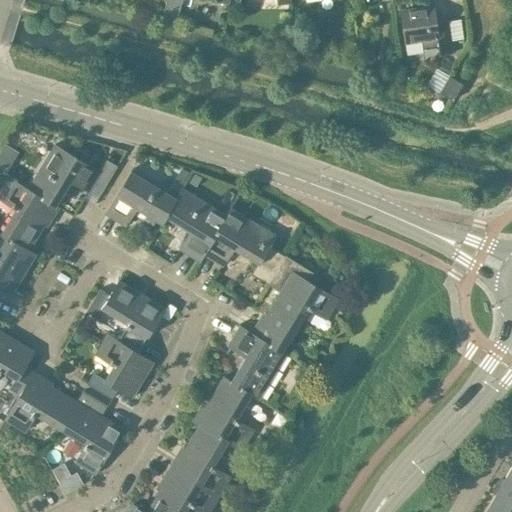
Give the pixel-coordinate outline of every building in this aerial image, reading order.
[(438,47),(439,55),(452,53),(448,23),(448,20),(436,22),(433,6),(400,10),(405,43),(421,41),(422,49),(438,47)] [(460,18),(448,20),(448,23),(451,44),(464,42),(460,18)] [(439,92),(453,100),(462,84),(449,76),(439,92)] [(54,206),(55,205),(70,180),(88,191),(93,183),(103,189),(117,166),(106,159),(99,171),(54,144),(27,188),(27,189),(54,206)] [(177,195),(132,168),(105,213),(125,225),(136,207),(161,222),(165,215),(177,195)] [(0,233),(28,249),(48,217),(51,219),(58,207),(55,205),(54,206),(27,189),(27,188),(9,177),(0,192),(0,198),(15,208),(0,233)] [(199,260),(203,253),(225,215),(181,188),(177,195),(165,215),(190,230),(179,248),(199,260)] [(251,273),(267,282),(284,255),(268,245),(275,235),(229,208),(225,215),(203,253),(222,265),(233,247),(258,261),(251,273)] [(0,294),(7,299),(35,253),(28,249),(0,233),(0,232),(0,294)] [(281,351),(308,307),(325,318),(337,299),(307,281),(313,272),(284,255),(267,282),(280,290),(261,322),(258,320),(251,332),(251,333),(281,351)] [(118,340),(137,351),(147,334),(148,335),(164,307),(119,280),(110,294),(100,288),(86,310),(97,317),(103,308),(128,323),(118,340)] [(246,355),(231,380),(250,394),(258,398),(285,353),(281,351),(251,333),(251,332),(240,325),(228,345),(246,355)] [(9,389),(19,395),(34,371),(25,365),(33,351),(0,330),(0,370),(1,369),(16,378),(9,389)] [(87,383),(112,398),(118,388),(132,396),(153,361),(137,351),(118,340),(107,334),(96,353),(114,364),(105,378),(94,372),(87,383)] [(35,413),(61,428),(77,400),(44,381),(46,377),(34,371),(19,395),(5,419),(25,431),(35,413)] [(193,419),(199,423),(227,440),(241,449),(253,429),(235,418),(250,394),(231,380),(223,376),(203,409),(200,407),(193,419)] [(77,400),(61,428),(86,443),(75,461),(95,473),(122,428),(101,415),(107,405),(83,390),(77,400)] [(177,454),(170,466),(218,495),(230,476),(212,465),(227,440),(199,423),(180,456),(177,454)] [(495,484),(511,494),(511,465),(502,483),(498,480),(496,483),(495,484)] [(166,479),(146,511),(183,511),(189,503),(202,511),(208,511),(218,495),(170,466),(163,477),(166,479)] [(488,508),(495,511),(511,511),(511,494),(495,484),(494,485),(493,488),(497,491),(488,508)] [(146,511),(133,503),(127,511),(146,511)]
